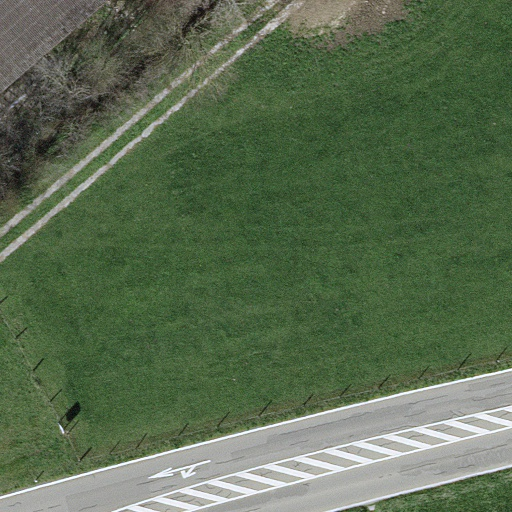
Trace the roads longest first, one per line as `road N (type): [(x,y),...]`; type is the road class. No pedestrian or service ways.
road 1 (primary): [(511,417),(134,511)]
road 2 (track): [(0,246),(295,0)]
